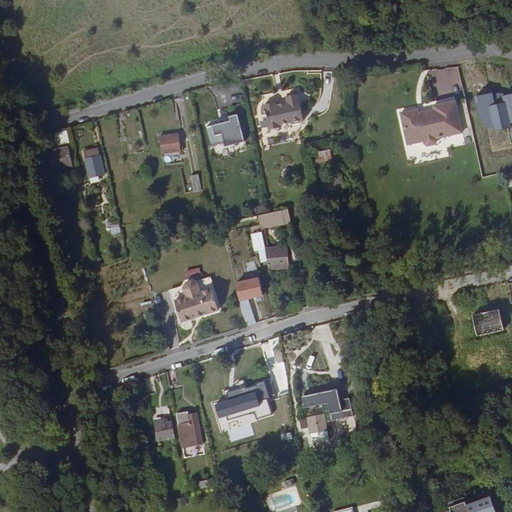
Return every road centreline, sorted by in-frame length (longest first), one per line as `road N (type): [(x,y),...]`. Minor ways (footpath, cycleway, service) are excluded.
road 1 (residential): [(511,45),(391,58),(273,57),(11,130)]
road 2 (residential): [(71,389),(268,327),(511,272)]
road 3 (residential): [(71,389),(11,130)]
road 4 (residential): [(91,511),(71,389)]
